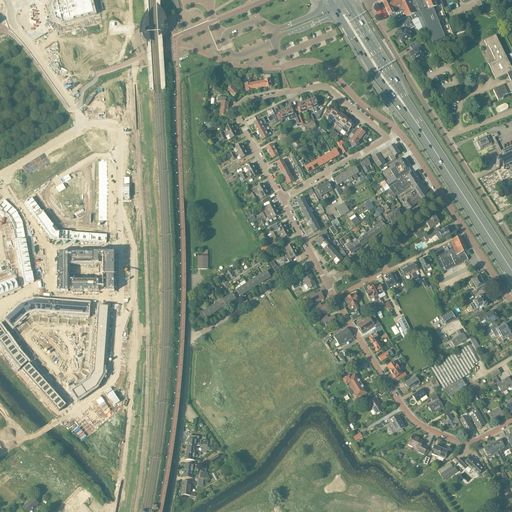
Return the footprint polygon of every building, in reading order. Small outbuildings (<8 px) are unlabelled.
[(60,0),(55,1),(51,7),(54,19),(61,22),(93,14),(89,0),(60,0)] [(388,0),(387,0),(383,2),(389,16),(395,14),(398,21),(411,16),(413,20),(412,21),(411,21),(415,27),(419,33),(427,30),(417,6),(415,0),(410,0),(410,1),(409,0),(388,0),(389,0),(388,0)] [(415,0),(417,6),(427,30),(432,44),(444,39),(433,9),(437,7),(434,0),(415,0)] [(161,7),(157,3),(159,38),(161,37),(162,36),(163,35),(164,33),(165,31),(165,30),(166,28),(167,28),(168,28),(168,26),(168,23),(168,21),(167,20),(166,17),(165,14),(163,11),(161,7)] [(140,32),(140,35),(143,35),(144,36),(144,37),(144,39),(146,41),(147,42),(149,43),(151,44),(148,10),(147,11),(145,14),(143,18),(142,20),(142,23),(141,24),(141,26),(141,27),(140,29),(140,31),(140,32)] [(404,27),(396,33),(398,36),(400,40),(401,42),(402,42),(402,43),(407,40),(408,40),(411,39),(410,37),(411,37),(407,31),(415,27),(411,21),(409,18),(401,23),(404,27)] [(492,37),(484,41),(487,46),(488,46),(495,61),(488,64),(496,80),(507,75),(511,82),(499,88),(493,91),(498,100),(498,101),(504,99),(503,97),(511,92),(511,68),(510,65),(511,64),(511,59),(509,54),(506,56),(499,42),(496,36),(496,35),(492,37)] [(416,41),(409,46),(412,51),(410,52),(411,55),(410,55),(413,59),(412,60),(413,61),(414,61),(415,62),(420,59),(421,59),(422,58),(422,57),(423,56),(420,51),(423,49),(421,45),(419,46),(416,41)] [(126,94),(100,95),(101,116),(135,114),(132,67),(110,68),(111,81),(126,80),(126,94)] [(228,88),(228,87),(230,89),(228,91),(234,97),(238,93),(231,85),(232,84),(230,82),(226,86),(228,88)] [(374,100),(369,93),(366,95),(370,102),(374,100)] [(221,101),(222,101),(221,108),(228,110),(229,103),(225,102),(225,99),(221,98),(221,101)] [(318,106),(317,102),(318,101),(318,100),(318,99),(317,99),(316,99),(315,99),(315,98),(309,100),(312,108),(318,106)] [(307,111),(312,108),(309,100),(304,103),(307,111)] [(299,107),(297,108),(298,111),(299,113),(300,113),(307,111),(304,103),(298,105),(299,107)] [(505,104),(504,104),(498,107),(497,108),(496,109),(496,111),(497,112),(498,113),(499,113),(501,113),(506,110),(507,109),(508,108),(508,106),(507,105),(506,104),(505,104)] [(286,109),(285,110),(288,118),(289,121),(289,122),(290,124),(291,126),(297,124),(300,123),(299,120),(298,117),(297,114),(294,115),(291,107),(290,108),(290,107),(289,107),(286,108),(286,109)] [(228,110),(221,108),(219,119),(222,119),(223,116),(227,116),(228,110)] [(330,108),(324,115),(332,122),(340,113),(340,112),(340,111),(338,110),(337,110),(335,109),(333,111),(330,108)] [(280,114),(277,116),(280,124),(281,123),(282,121),(282,120),(284,119),(288,118),(285,110),(279,112),(280,114)] [(323,110),(314,114),(315,114),(317,120),(319,119),(323,110)] [(340,113),(332,122),(337,126),(339,123),(344,116),(340,113)] [(339,123),(344,127),(349,120),(344,116),(339,123)] [(256,129),(263,125),(260,120),(253,123),(256,129)] [(344,127),(342,130),(346,133),(346,134),(349,137),(351,134),(354,130),(351,128),(354,124),(349,120),(344,127)] [(307,125),(304,126),(306,132),(316,128),(314,122),(309,124),(307,125)] [(225,133),(226,135),(234,130),(231,124),(225,128),(227,132),(225,133)] [(256,129),(259,135),(266,131),(263,125),(256,129)] [(355,129),(354,130),(351,134),(354,136),(359,140),(365,133),(360,129),(358,131),(355,129)] [(234,130),(226,135),(226,136),(229,135),(231,139),(237,136),(234,130)] [(331,133),(329,135),(334,139),(336,137),(337,136),(338,134),(334,130),(331,133)] [(266,131),(259,135),(262,140),(269,137),(266,131)] [(90,132),(84,134),(88,143),(93,142),(90,132)] [(280,140),(287,137),(285,133),(280,135),(278,132),(276,133),(280,140)] [(488,136),(476,142),(480,150),(492,145),(494,143),(500,155),(503,153),(504,157),(499,159),(500,161),(496,163),(497,166),(499,168),(503,166),(504,168),(505,168),(506,169),(509,168),(509,166),(511,171),(511,170),(511,146),(502,152),(503,153),(500,154),(495,144),(497,143),(495,138),(498,136),(497,132),(493,134),(488,136)] [(84,134),(79,137),(84,146),(84,145),(88,143),(84,134)] [(359,140),(354,136),(351,134),(349,137),(348,138),(350,142),(353,148),(359,145),(358,143),(359,140)] [(75,140),(74,140),(80,150),(85,147),(84,145),(84,146),(79,137),(75,140)] [(70,142),(70,143),(76,153),(81,150),(80,150),(74,140),(70,142)] [(305,144),(290,140),(296,150),(305,144)] [(66,145),(65,145),(65,146),(71,156),(76,153),(70,143),(66,145)] [(236,153),(236,155),(245,150),(242,144),(235,148),(238,152),(236,153)] [(269,153),(276,150),(273,144),(266,147),(269,153)] [(400,153),(397,149),(395,145),(389,148),(388,148),(379,154),(372,158),(378,168),(385,163),(383,160),(389,157),(392,161),(396,159),(395,157),(400,153)] [(65,146),(60,149),(65,157),(66,159),(71,156),(65,146)] [(60,149),(55,152),(60,160),(65,157),(60,149)] [(245,150),(236,155),(237,156),(239,154),(242,159),(248,156),(245,150)] [(279,156),(276,150),(269,153),(272,159),(279,156)] [(336,150),(331,153),(334,159),(339,156),(336,150)] [(55,152),(50,155),(55,163),(54,163),(56,165),(61,162),(60,160),(55,152)] [(329,162),(334,159),(331,153),(326,156),(329,162)] [(50,155),(45,158),(50,166),(54,163),(55,163),(50,155)] [(326,156),(321,159),(324,164),(329,162),(326,156)] [(45,158),(39,161),(45,170),(50,167),(50,166),(45,158)] [(319,167),(324,164),(321,159),(315,161),(319,167)] [(395,166),(390,170),(394,176),(396,179),(397,180),(402,176),(405,174),(411,170),(409,168),(409,167),(407,164),(406,162),(404,159),(394,165),(395,166)] [(277,163),(280,169),(286,165),(283,160),(277,163)] [(366,174),(373,169),(368,160),(360,164),(366,174)] [(39,161),(34,164),(40,174),(45,170),(39,161)] [(315,161),(310,164),(314,170),(319,167),(315,161)] [(34,165),(29,167),(35,177),(35,176),(40,174),(34,164),(34,165)] [(246,173),(247,174),(255,170),(252,164),(246,167),(248,172),(246,173)] [(309,173),(314,170),(310,164),(305,167),(309,173)] [(289,171),(286,165),(280,169),(282,174),(289,171)] [(29,168),(25,170),(30,180),(31,181),(36,177),(35,176),(35,177),(29,167),(29,168)] [(355,167),(350,170),(355,179),(358,178),(356,175),(359,173),(355,167)] [(24,171),(20,173),(26,183),(30,180),(25,170),(24,170),(24,171)] [(255,170),(247,174),(247,175),(249,174),(252,179),(258,176),(255,170)] [(355,179),(350,170),(345,173),(350,182),(353,181),(351,178),(353,176),(355,179)] [(387,185),(390,189),(395,197),(395,196),(410,186),(413,190),(414,188),(420,184),(418,180),(417,179),(413,173),(412,173),(411,170),(405,174),(402,176),(397,180),(396,180),(387,185)] [(282,174),(285,179),(291,176),(289,171),(282,174)] [(19,174),(15,176),(21,186),(26,183),(20,173),(19,173),(19,174)] [(350,182),(345,173),(339,176),(343,182),(344,185),(347,183),(346,181),(348,179),(350,182)] [(14,177),(10,179),(12,183),(11,184),(13,187),(14,187),(16,190),(21,186),(15,176),(14,176),(14,177)] [(294,181),(291,176),(285,179),(288,185),(294,181)] [(335,181),(333,183),(337,190),(340,188),(338,185),(343,182),(339,176),(334,179),(335,181)] [(328,182),(322,186),(327,193),(333,190),(328,182)] [(248,195),(247,195),(249,199),(250,198),(252,197),(255,195),(256,195),(257,194),(266,190),(263,184),(256,187),(257,188),(253,190),(254,192),(251,194),(250,194),(248,195)] [(428,196),(420,184),(414,188),(416,191),(408,195),(411,198),(403,204),(409,211),(422,200),(428,196)] [(321,197),(327,193),(322,186),(317,189),(321,197)] [(396,199),(395,196),(395,197),(390,189),(387,191),(393,201),(396,199)] [(257,194),(258,195),(260,194),(262,199),(269,195),(266,190),(257,194)] [(297,201),(299,206),(306,203),(303,197),(297,201)] [(31,198),(24,203),(26,205),(27,207),(34,202),(31,198)] [(5,200),(0,204),(0,208),(1,210),(2,210),(8,203),(5,200)] [(34,202),(27,207),(29,210),(29,209),(30,211),(37,206),(34,202)] [(1,210),(0,211),(4,215),(5,214),(5,213),(12,206),(8,203),(2,210),(1,210)] [(299,206),(302,212),(309,208),(306,203),(299,206)] [(349,212),(348,210),(344,203),(336,208),(341,217),(349,212)] [(273,204),(263,209),(264,212),(261,214),(263,217),(276,210),(273,204)] [(12,206),(5,213),(5,214),(9,217),(16,211),(12,206)] [(37,206),(30,211),(31,213),(33,215),(40,210),(37,206)] [(302,212),(305,217),(312,213),(309,208),(302,212)] [(394,208),(390,210),(397,220),(402,217),(400,214),(401,213),(398,209),(396,211),(394,208)] [(40,210),(33,215),(34,217),(36,219),(43,214),(40,210)] [(262,221),(264,219),(267,218),(269,221),(279,215),(276,210),(263,217),(260,218),(262,221)] [(397,220),(390,210),(388,212),(389,214),(390,215),(386,218),(390,222),(391,221),(393,224),(397,220)] [(16,211),(9,217),(11,221),(19,216),(16,211)] [(305,217),(308,222),(314,219),(312,213),(305,217)] [(43,214),(36,219),(38,222),(45,217),(43,214)] [(351,228),(348,230),(349,231),(360,223),(354,214),(349,218),(354,225),(351,227),(351,228)] [(19,216),(11,221),(13,225),(22,222),(19,216)] [(430,221),(426,223),(430,229),(435,226),(436,227),(437,227),(438,226),(439,225),(440,224),(439,222),(435,216),(429,220),(430,221)] [(45,217),(38,222),(41,226),(48,220),(45,217)] [(308,222),(311,228),(317,224),(314,219),(308,222)] [(48,220),(41,226),(43,229),(50,224),(48,220)] [(378,222),(375,224),(382,232),(387,228),(381,220),(378,222)] [(22,222),(13,225),(14,230),(23,228),(22,222)] [(374,228),(372,230),(377,236),(382,232),(375,224),(375,223),(372,225),(374,228)] [(50,224),(43,229),(46,232),(53,227),(50,224)] [(277,233),(278,234),(287,229),(284,224),(277,227),(280,232),(277,233)] [(320,229),(317,224),(311,228),(314,233),(320,229)] [(53,227),(46,232),(50,238),(51,237),(52,237),(53,238),(53,239),(58,240),(59,231),(55,226),(53,227)] [(334,226),(330,229),(332,233),(334,236),(338,233),(334,226)] [(437,229),(430,233),(432,236),(434,235),(436,233),(438,237),(441,235),(443,239),(450,234),(447,228),(445,230),(444,229),(439,232),(437,229)] [(287,229),(278,234),(279,235),(281,234),(283,238),(290,235),(287,229)] [(372,239),(377,236),(372,230),(367,233),(365,231),(372,239)] [(420,239),(425,236),(421,230),(416,233),(420,239)] [(320,238),(316,241),(320,246),(326,241),(328,239),(329,238),(326,234),(328,233),(326,231),(325,232),(324,231),(318,234),(320,238)] [(365,235),(362,237),(367,243),(372,239),(365,231),(363,233),(365,235)] [(436,249),(433,251),(442,269),(445,268),(446,270),(464,262),(463,260),(467,258),(464,252),(467,251),(460,236),(449,242),(449,243),(436,249)] [(362,247),(367,243),(362,237),(357,241),(362,247)] [(355,238),(350,242),(357,251),(362,247),(357,241),(355,238)] [(328,239),(326,241),(320,246),(325,251),(332,244),(333,243),(328,239)] [(332,244),(325,251),(329,255),(334,250),(332,248),(336,244),(334,242),(333,243),(332,244)] [(350,242),(345,246),(347,249),(351,254),(357,251),(350,242)] [(285,248),(288,254),(295,250),(292,245),(285,248)] [(288,254),(286,255),(289,262),(292,261),(291,259),(298,256),(295,250),(288,254)] [(334,250),(329,255),(333,260),(339,255),(334,250)] [(343,260),(341,258),(343,256),(343,257),(346,255),(345,253),(344,251),(341,253),(339,255),(333,260),(337,265),(343,260)] [(68,292),(68,269),(68,265),(68,253),(58,253),(58,265),(58,269),(58,292),(68,292)] [(115,292),(115,253),(72,253),(72,264),(99,264),(99,257),(107,257),(107,264),(104,264),(104,292),(115,292)] [(208,269),(208,256),(198,256),(198,269),(208,269)] [(425,271),(431,268),(426,257),(419,261),(425,271)] [(415,263),(408,266),(414,277),(416,281),(419,279),(417,276),(415,272),(418,270),(415,263)] [(402,271),(399,273),(401,277),(404,275),(405,277),(406,278),(407,279),(408,280),(410,279),(410,278),(410,277),(409,275),(410,274),(412,278),(414,277),(408,266),(401,270),(402,271)] [(270,269),(262,274),(265,281),(271,277),(270,276),(273,274),(270,269)] [(390,280),(386,283),(389,288),(390,292),(401,287),(399,283),(394,273),(388,276),(390,280)] [(265,281),(262,274),(256,278),(260,284),(265,281)] [(309,289),(316,285),(312,278),(313,277),(311,274),(303,279),(309,289)] [(472,280),(468,282),(471,287),(473,285),(474,287),(475,286),(477,289),(478,292),(482,290),(486,287),(485,285),(479,275),(471,280),(472,280)] [(14,278),(9,280),(13,290),(18,289),(14,278)] [(260,284),(256,278),(251,281),(255,287),(260,284)] [(425,289),(430,286),(429,284),(426,278),(421,281),(425,289)] [(9,280),(4,282),(9,292),(13,290),(9,280)] [(103,281),(72,281),(72,292),(103,292),(103,281)] [(244,281),(239,284),(242,287),(245,293),(250,290),(246,284),(244,281)] [(255,287),(251,281),(246,284),(250,290),(255,287)] [(298,281),(295,283),(292,285),(295,290),(298,288),(301,287),(298,281)] [(4,282),(0,283),(0,284),(4,294),(9,292),(4,282)] [(377,284),(373,286),(378,296),(384,293),(380,285),(378,286),(377,284)] [(239,285),(235,288),(237,290),(236,291),(240,297),(245,293),(242,287),(241,288),(239,285)] [(370,290),(366,292),(369,298),(370,300),(374,298),(375,301),(378,300),(379,299),(378,296),(373,286),(372,287),(371,285),(368,287),(370,290)] [(314,292),(307,296),(308,299),(307,299),(311,306),(314,304),(324,298),(321,292),(315,295),(314,292)] [(355,293),(350,296),(357,310),(359,309),(356,303),(360,302),(355,293)] [(233,294),(227,297),(231,303),(236,299),(233,294)] [(474,303),(470,305),(474,311),(481,307),(481,308),(487,305),(487,304),(486,302),(485,302),(483,298),(484,298),(482,295),(481,296),(481,295),(476,298),(476,300),(473,302),(474,303)] [(350,296),(344,299),(349,307),(352,306),(355,312),(356,314),(350,317),(353,322),(361,317),(358,312),(357,310),(350,296)] [(226,306),(231,303),(227,297),(223,300),(226,306)] [(221,309),(226,306),(223,300),(218,303),(221,309)] [(27,302),(21,305),(26,313),(30,312),(27,302)] [(216,312),(221,309),(218,303),(213,306),(216,312)] [(320,316),(330,310),(327,304),(322,307),(320,304),(314,308),(315,310),(317,310),(320,316)] [(21,305),(16,309),(22,316),(26,313),(21,305)] [(211,315),(216,312),(213,306),(208,309),(211,315)] [(16,309),(12,312),(20,321),(24,317),(22,316),(16,309)] [(202,311),(196,314),(198,317),(200,319),(200,320),(205,317),(206,318),(211,315),(208,309),(203,312),(202,311)] [(451,311),(441,318),(446,325),(456,319),(451,311)] [(487,325),(498,319),(494,311),(487,315),(485,311),(477,316),(481,322),(484,320),(487,325)] [(12,312),(9,316),(16,324),(20,321),(12,312)] [(300,313),(289,318),(292,323),(303,318),(300,313)] [(374,326),(376,329),(380,327),(381,326),(374,315),(369,318),(357,325),(363,334),(374,326)] [(9,316),(5,319),(6,321),(11,326),(13,327),(16,324),(9,316)] [(327,328),(337,322),(333,316),(328,319),(327,316),(320,320),(322,322),(323,322),(327,328)] [(404,318),(398,321),(406,337),(412,334),(404,318)] [(496,324),(490,328),(495,337),(499,335),(509,330),(506,324),(498,328),(496,324)] [(344,334),(341,336),(345,342),(353,337),(347,328),(342,332),(344,334)] [(455,339),(451,341),(455,347),(458,345),(467,340),(463,334),(460,330),(457,332),(459,336),(455,339)] [(501,337),(497,340),(499,344),(504,342),(503,340),(508,338),(509,340),(511,337),(511,336),(511,335),(509,330),(499,335),(501,337)] [(344,334),(342,332),(334,337),(340,346),(345,342),(341,336),(344,334)] [(369,338),(373,345),(378,341),(376,339),(378,337),(376,333),(369,338)] [(8,334),(0,339),(0,343),(2,345),(11,339),(9,336),(8,334)] [(11,339),(2,345),(3,348),(5,350),(14,343),(11,339)] [(378,341),(373,345),(378,352),(383,348),(385,347),(383,343),(381,345),(378,341)] [(14,343),(5,350),(6,351),(9,356),(16,349),(18,348),(17,348),(14,343)] [(449,398),(451,402),(455,400),(452,396),(467,387),(462,379),(471,373),(470,370),(475,367),(474,364),(478,362),(473,351),(469,345),(435,363),(430,366),(444,390),(449,398)] [(16,349),(9,356),(10,357),(12,360),(19,354),(16,349)] [(389,356),(393,354),(390,350),(387,352),(378,357),(381,361),(389,357),(389,356)] [(19,354),(12,360),(16,364),(23,358),(19,354)] [(23,358),(16,364),(20,369),(27,362),(29,361),(25,356),(23,358)] [(394,361),(387,366),(391,372),(398,367),(402,365),(398,359),(394,361)] [(28,364),(21,370),(25,374),(33,367),(32,365),(30,363),(28,364)] [(398,367),(391,372),(393,375),(392,376),(394,378),(395,378),(402,373),(400,369),(403,367),(402,365),(398,367)] [(33,367),(25,374),(27,376),(29,378),(38,370),(34,366),(33,367)] [(490,373),(489,374),(492,379),(501,374),(498,369),(490,373)] [(38,370),(29,378),(32,383),(40,376),(41,375),(38,370)] [(94,372),(92,376),(100,381),(104,375),(94,372)] [(367,393),(361,384),(355,374),(351,377),(350,375),(343,379),(346,384),(348,383),(352,389),(348,392),(351,397),(353,396),(356,400),(367,393)] [(40,376),(32,383),(36,386),(43,380),(40,376)] [(92,376),(90,380),(97,387),(100,381),(92,376)] [(415,387),(420,383),(415,376),(405,383),(408,389),(414,385),(415,387)] [(502,392),(511,385),(511,383),(508,377),(497,385),(502,392)] [(43,380),(36,386),(39,390),(39,391),(48,383),(46,380),(45,378),(43,380)] [(435,378),(430,381),(433,388),(435,386),(437,389),(438,389),(441,388),(435,378)] [(90,380),(86,383),(91,391),(97,387),(90,380)] [(85,381),(80,384),(87,394),(91,391),(86,383),(85,381)] [(48,383),(39,391),(43,395),(51,389),(51,388),(48,383)] [(80,384),(76,387),(83,397),(87,394),(80,384)] [(76,387),(71,390),(73,392),(78,400),(82,397),(83,397),(76,387)] [(422,389),(413,396),(417,401),(420,399),(422,402),(428,398),(426,395),(425,394),(428,392),(426,388),(423,390),(422,389)] [(51,389),(43,395),(47,399),(54,392),(51,389)] [(54,392),(47,399),(51,403),(60,395),(56,391),(54,392)] [(60,395),(51,403),(55,408),(64,399),(60,395)] [(375,414),(383,410),(377,399),(378,398),(376,396),(370,399),(372,402),(369,403),(375,414)] [(475,409),(479,407),(476,401),(474,397),(470,399),(475,409)] [(64,399),(55,408),(59,412),(62,409),(63,410),(66,407),(65,406),(66,406),(68,404),(64,399)] [(428,408),(428,409),(429,411),(430,411),(432,414),(443,407),(440,400),(439,401),(438,399),(434,401),(435,403),(428,407),(429,407),(428,408)] [(496,418),(503,414),(499,408),(489,414),(493,421),(497,419),(496,418)] [(472,412),(469,414),(470,416),(471,416),(478,428),(479,429),(482,427),(482,426),(485,424),(478,412),(476,409),(472,412)] [(450,414),(444,418),(450,428),(452,426),(452,427),(453,428),(454,428),(456,427),(456,426),(456,425),(455,424),(459,422),(457,417),(453,419),(450,414)] [(391,426),(389,427),(393,434),(397,432),(405,427),(398,416),(390,420),(391,422),(390,423),(391,426)] [(467,433),(474,429),(469,420),(470,420),(467,416),(460,420),(467,433)] [(424,442),(417,438),(418,438),(413,435),(411,439),(410,440),(408,444),(408,445),(412,448),(413,447),(419,450),(418,452),(424,455),(427,448),(422,445),(424,442)] [(506,450),(509,448),(505,442),(503,443),(501,440),(495,443),(499,449),(504,446),(506,450)] [(495,443),(489,446),(493,452),(495,455),(497,454),(499,456),(502,454),(499,449),(495,443)] [(187,453),(196,454),(196,451),(198,451),(198,449),(196,449),(197,446),(188,445),(187,453)] [(431,454),(438,457),(442,449),(435,446),(431,454)] [(495,455),(493,452),(489,446),(484,449),(486,453),(483,454),(487,461),(489,459),(489,458),(495,455)] [(448,451),(442,449),(438,457),(445,459),(448,451)] [(36,450),(27,457),(31,461),(39,454),(36,450)] [(39,454),(31,461),(35,466),(34,467),(36,469),(40,466),(38,463),(43,459),(39,454)] [(218,455),(210,460),(212,464),(220,459),(218,455)] [(478,475),(483,470),(477,464),(478,463),(471,456),(465,462),(461,458),(457,462),(464,468),(466,466),(471,470),(472,469),(478,475)] [(44,467),(39,471),(41,473),(43,472),(47,476),(55,469),(51,465),(46,469),(44,467)] [(14,469),(11,472),(18,480),(21,477),(20,476),(24,473),(19,467),(15,470),(14,469)] [(454,467),(441,476),(444,481),(458,471),(454,467)] [(55,469),(47,476),(51,481),(50,482),(52,484),(56,480),(54,478),(59,474),(55,469)] [(7,476),(4,479),(9,485),(13,482),(14,483),(18,480),(11,472),(7,475),(7,476)] [(57,484),(53,487),(55,490),(57,489),(61,493),(68,486),(64,481),(59,486),(57,484)] [(183,481),(181,494),(192,496),(195,496),(195,493),(191,493),(192,485),(196,486),(196,483),(194,483),(183,481)] [(68,486),(61,493),(65,498),(73,490),(68,486)] [(506,489),(503,491),(508,500),(511,498),(508,491),(507,492),(506,489)] [(73,490),(65,498),(69,502),(68,503),(70,506),(74,502),(72,499),(77,495),(73,490)] [(26,511),(28,511),(38,504),(33,498),(22,508),(26,511)]
